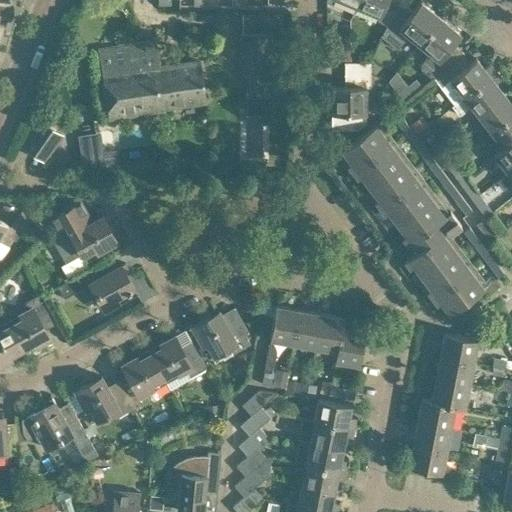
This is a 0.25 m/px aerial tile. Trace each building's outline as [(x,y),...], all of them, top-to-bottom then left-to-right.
[(0,0),(0,31),(10,2),(3,0),(0,0)] [(387,27),(402,2),(396,0),(358,0),(355,7),(380,17),(378,22),(387,27)] [(418,45),(441,18),(421,1),(412,11),(402,2),(387,27),(381,36),(398,50),(408,37),(418,45)] [(461,35),(441,18),(418,45),(429,54),(421,64),(422,69),(433,79),(434,78),(435,79),(463,53),(453,44),(461,35)] [(333,39),(356,41),(357,24),(334,23),(333,39)] [(244,38),(243,81),(261,82),(261,104),(274,105),(275,81),(267,81),(267,39),(244,38)] [(156,42),(138,45),(143,80),(154,78),(158,107),(163,106),(206,100),(200,62),(159,68),(156,42)] [(143,80),(138,45),(99,50),(108,118),(163,109),(163,106),(158,107),(154,78),(143,80)] [(455,103),(496,72),(490,64),(484,69),(476,58),(471,62),(463,53),(435,79),(442,88),(455,103)] [(371,63),(344,62),(344,87),(332,86),(331,129),(357,129),(366,122),(366,87),(370,87),(371,63)] [(477,114),(503,93),(496,84),(502,79),(496,72),(455,103),(455,104),(452,106),(460,115),(471,106),(477,114)] [(491,131),(511,113),(511,101),(511,102),(503,93),(477,114),(491,131)] [(472,210),(415,135),(396,109),(390,113),(466,214),(472,210)] [(511,113),(491,131),(504,147),(511,141),(511,113)] [(421,116),(409,126),(415,134),(427,124),(421,116)] [(41,119),(23,145),(46,160),(63,135),(41,119)] [(417,251),(408,258),(450,314),(484,288),(443,233),(446,230),(449,234),(461,226),(450,211),(444,216),(376,124),(341,150),(417,251)] [(437,139),(428,126),(422,131),(431,144),(437,139)] [(99,132),(78,135),(84,173),(105,169),(102,152),(99,132)] [(508,172),(511,169),(511,141),(504,147),(494,155),(508,172)] [(444,148),(438,152),(447,165),(453,160),(444,148)] [(463,173),(453,160),(447,165),(460,182),(467,176),(464,172),(463,173)] [(511,169),(508,172),(497,181),(505,190),(511,183),(511,169)] [(473,200),(479,195),(470,183),(471,182),(467,176),(460,182),(473,200)] [(489,208),(479,195),(473,200),(483,213),(486,217),(486,216),(487,217),(493,212),(490,208),(489,208)] [(54,228),(47,232),(65,264),(82,254),(86,261),(99,254),(98,252),(117,242),(107,224),(103,226),(99,219),(103,217),(102,215),(91,221),(80,200),(48,218),(54,228)] [(0,257),(2,259),(19,232),(36,243),(44,230),(36,225),(38,220),(24,212),(21,216),(19,215),(11,227),(0,219),(0,257)] [(500,234),(487,217),(486,216),(486,217),(476,223),(480,229),(489,242),(500,234)] [(504,273),(469,227),(464,231),(498,276),(499,277),(504,273)] [(109,258),(81,274),(58,287),(64,298),(90,284),(104,309),(119,301),(117,298),(134,289),(121,265),(115,269),(109,258)] [(27,310),(6,321),(24,353),(28,350),(26,347),(33,343),(35,346),(50,338),(45,329),(56,323),(39,294),(23,303),(27,310)] [(293,343),(299,309),(276,305),(270,339),(293,343)] [(219,311),(192,326),(202,344),(200,345),(207,358),(230,346),(234,353),(250,344),(245,335),(249,333),(234,307),(221,314),(219,312),(220,312),(219,311)] [(316,347),(322,313),(299,309),(293,343),(316,347)] [(339,351),(343,327),(345,318),(322,313),(316,347),(337,351),(339,351)] [(24,353),(6,321),(0,324),(0,365),(12,359),(10,356),(17,352),(19,355),(24,353)] [(359,365),(365,331),(343,327),(339,351),(337,351),(335,360),(359,365)] [(473,361),(478,339),(444,332),(440,355),(473,361)] [(153,347),(148,350),(166,382),(170,389),(191,377),(207,369),(191,340),(180,346),(175,335),(160,343),(162,347),(155,351),(153,347)] [(166,382),(148,350),(144,352),(146,356),(138,360),(137,356),(122,364),(128,375),(118,381),(133,409),(149,400),(145,393),(166,382)] [(469,383),(473,361),(440,355),(436,377),(469,383)] [(493,359),(491,367),(504,369),(511,370),(511,360),(506,359),(506,361),(493,359)] [(276,369),(275,378),(263,376),(261,383),(274,386),(274,385),(285,387),(286,379),(287,379),(288,371),(276,369)] [(133,409),(118,381),(108,386),(102,376),(75,391),(85,409),(84,410),(91,423),(113,411),(117,418),(133,409)] [(464,409),(469,383),(436,377),(431,399),(455,404),(454,407),(464,409)] [(291,394),(294,381),(287,379),(286,379),(285,387),(285,393),(291,394)] [(322,380),(320,392),(329,394),(331,382),(322,380)] [(304,395),(306,383),(294,381),(291,394),(299,396),(300,394),(304,395)] [(316,385),(306,383),(304,395),(314,397),(316,385)] [(352,398),(354,391),(342,388),(340,396),(352,398)] [(251,415),(261,406),(277,392),(259,390),(242,404),(251,415)] [(450,427),(454,407),(455,404),(431,399),(422,397),(417,420),(450,427)] [(349,417),(351,405),(319,398),(314,419),(314,420),(354,428),(356,419),(349,417)] [(22,424),(16,424),(17,443),(26,438),(27,440),(37,435),(37,436),(39,435),(46,448),(71,434),(87,461),(98,455),(68,402),(58,408),(54,402),(27,417),(22,420),(22,424)] [(218,404),(203,406),(204,416),(219,414),(218,404)] [(270,417),(261,406),(251,415),(240,425),(249,435),(260,427),(270,417)] [(0,452),(5,452),(5,455),(18,454),(16,422),(4,423),(3,416),(0,416),(0,452)] [(352,437),(354,428),(314,420),(314,419),(303,417),(301,428),(312,430),(310,441),(343,448),(345,436),(352,437)] [(446,450),(450,427),(417,420),(413,443),(446,450)] [(508,440),(510,427),(502,426),(499,438),(508,440)] [(247,456),(258,447),(269,437),(260,427),(249,435),(238,445),(247,456)] [(505,452),(508,440),(499,438),(497,450),(505,452)] [(340,460),(343,448),(310,441),(298,439),(295,460),(306,463),(346,470),(347,461),(340,460)] [(441,473),(446,450),(413,443),(408,466),(441,473)] [(269,455),(267,457),(258,447),(247,456),(236,465),(245,476),(256,467),(265,478),(269,474),(272,456),(269,455)] [(217,494),(220,466),(221,452),(207,457),(203,456),(194,457),(185,459),(182,460),(178,463),(175,464),(181,471),(177,508),(188,509),(188,511),(192,511),(203,511),(205,493),(217,494)] [(511,458),(510,458),(502,504),(511,505),(511,458)] [(344,480),(346,470),(306,463),(302,484),(335,490),(337,478),(344,480)] [(20,493),(17,467),(4,468),(6,494),(20,493)] [(253,488),(265,478),(256,467),(245,476),(234,486),(244,496),(253,488)] [(499,484),(501,472),(494,470),(491,482),(499,484)] [(332,502),(335,490),(302,484),(298,505),(297,506),(330,511),(337,511),(339,503),(332,502)] [(247,511),(263,498),(253,488),(244,496),(232,506),(237,511),(247,511)] [(137,511),(140,492),(114,490),(111,511),(137,511)] [(149,496),(149,508),(163,509),(163,496),(149,496)] [(330,511),(297,506),(298,505),(287,503),(285,511),(330,511)]
